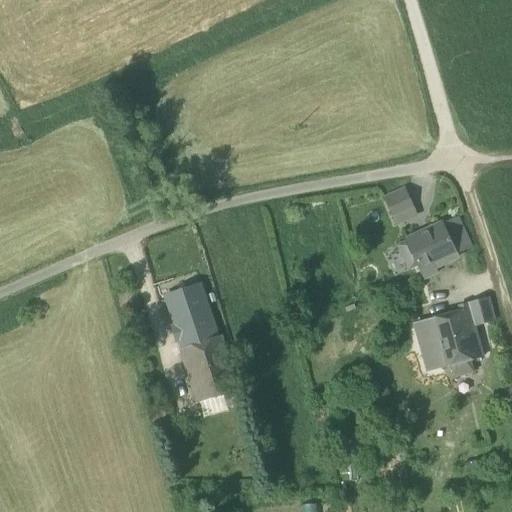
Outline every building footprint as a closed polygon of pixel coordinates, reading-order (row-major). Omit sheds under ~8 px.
[(400,215),(403,221),(415,216),(403,190),(385,198),(394,218),(400,215)] [(400,215),(394,218),(397,224),(403,221),(400,215)] [(443,224),(456,253),(471,247),(457,218),(443,224)] [(417,265),(423,278),(437,272),(433,264),(457,254),(456,253),(443,224),(409,239),(405,241),(405,242),(398,246),(409,269),(417,265)] [(185,350),(215,340),(199,290),(168,300),(177,327),(171,329),(176,345),(183,343),(185,350)] [(470,310),(474,326),(494,320),(488,299),(458,307),(460,313),(470,310)] [(451,365),(454,377),(473,372),(470,361),(483,357),(474,326),(470,310),(460,313),(414,324),(427,372),(451,365)] [(181,351),(188,374),(227,362),(219,338),(215,340),(185,350),(181,351)] [(188,374),(197,400),(198,400),(222,392),(235,388),(227,362),(188,374)] [(228,411),(222,392),(198,400),(204,418),(228,411)] [(366,433),(325,436),(326,448),(337,448),(338,451),(359,449),(359,446),(367,445),(366,433)]
